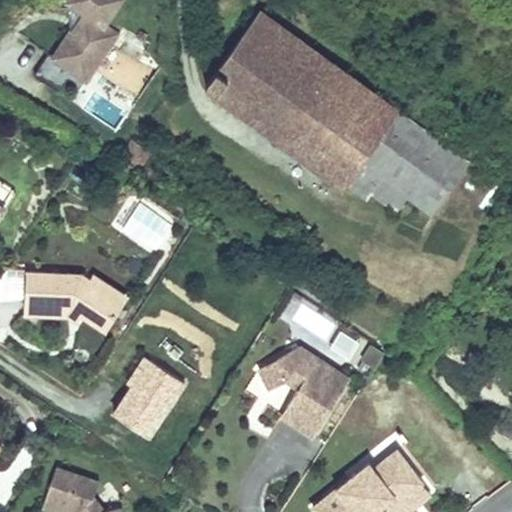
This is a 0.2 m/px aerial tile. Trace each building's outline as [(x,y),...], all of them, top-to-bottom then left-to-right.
[(107,25),(124,0),(66,0),(64,3),(68,30),(49,60),(87,86),(121,34),(107,25)] [(261,11),(200,84),(344,192),(348,186),(359,194),(363,187),(376,197),(382,191),(402,207),(411,194),(438,214),(471,168),(261,11)] [(134,141),(124,158),(143,169),(153,152),(134,141)] [(50,263),(0,259),(0,302),(36,305),(36,301),(41,301),(45,301),(50,304),(75,320),(90,296),(57,274),(56,274),(59,269),(50,263)] [(57,274),(90,296),(97,285),(62,263),(59,269),(56,274),(57,274)] [(36,301),(36,305),(46,311),(50,304),(45,301),(41,301),(36,301)] [(290,320),(328,336),(334,321),(296,306),(290,320)] [(330,349),(352,357),(359,339),(337,331),(330,349)] [(356,363),(373,372),(384,351),(367,343),(356,363)] [(297,345),(257,367),(268,387),(286,378),(297,385),(285,404),(302,415),(297,423),(313,433),(348,377),(297,345)] [(151,361),(147,358),(129,384),(133,387),(151,361)] [(186,384),(151,361),(133,387),(115,414),(150,437),(186,384)] [(302,415),(285,404),(280,413),(297,423),(302,415)] [(0,453),(8,441),(0,435),(0,453)] [(370,461),(314,504),(319,511),(370,511),(385,501),(394,494),(399,499),(423,481),(398,449),(375,467),(370,461)] [(55,468),(44,499),(78,511),(84,506),(88,511),(119,511),(119,507),(103,510),(93,497),(98,482),(55,468)] [(406,511),(432,493),(423,481),(399,499),(394,494),(385,501),(393,511),(406,511)] [(44,499),(42,506),(59,511),(76,511),(78,511),(44,499)]
